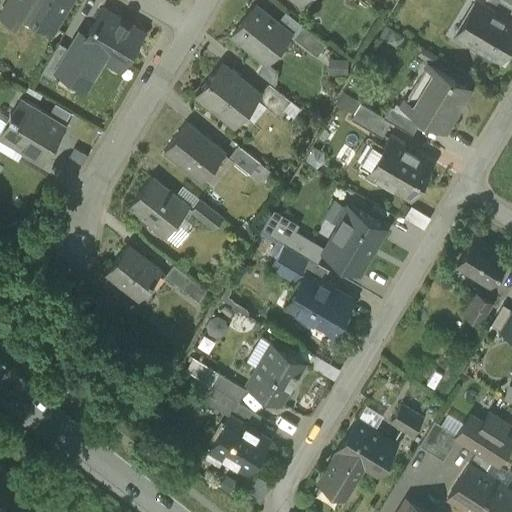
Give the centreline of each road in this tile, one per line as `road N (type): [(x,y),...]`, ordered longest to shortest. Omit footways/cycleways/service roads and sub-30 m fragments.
road 1 (residential): [(461,188),(311,437),(291,483),(292,511)]
road 2 (residential): [(186,28),(68,243)]
road 3 (tertiary): [(160,511),(0,380)]
